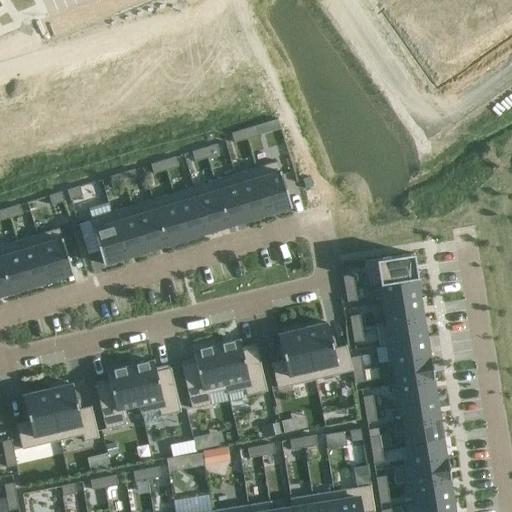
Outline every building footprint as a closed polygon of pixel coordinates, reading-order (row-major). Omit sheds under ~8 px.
[(511,22),(496,0),(492,0),(480,9),(501,38),(511,29),(511,22)] [(511,0),(496,0),(511,22),(511,0)] [(409,6),(399,14),(406,22),(416,15),(409,6)] [(480,9),(462,21),(484,49),(501,38),(480,9)] [(462,21),(446,33),(467,61),(484,49),(462,21)] [(446,33),(428,45),(450,76),(468,63),(467,61),(446,33)] [(243,129),(246,139),(259,135),(256,126),(243,129)] [(234,143),(246,139),(243,129),(231,133),(234,143)] [(204,148),(207,157),(219,153),(216,144),(204,148)] [(194,161),(207,157),(204,148),(191,152),(194,161)] [(175,157),(163,160),(166,170),(178,166),(175,157)] [(166,170),(163,160),(150,164),(153,174),(166,170)] [(276,161),(256,167),(270,213),(291,207),(276,161)] [(270,213),(256,167),(235,174),(249,220),(270,213)] [(134,169),(121,173),(124,183),(137,179),(134,169)] [(124,183),(121,173),(109,177),(112,187),(124,183)] [(249,220),(235,174),(214,180),(228,226),(249,220)] [(207,232),(228,226),(214,180),(193,187),(207,232)] [(67,190),(70,199),(82,196),(79,186),(67,190)] [(172,193),(186,239),(207,232),(193,187),(172,193)] [(48,196),(51,205),(64,201),(61,192),(48,196)] [(166,245),(186,239),(172,193),(151,199),(166,245)] [(145,252),(166,245),(151,199),(131,206),(145,252)] [(107,202),(87,208),(90,218),(89,219),(103,264),(124,258),(110,212),(107,202)] [(19,204),(6,208),(9,218),(22,214),(19,204)] [(131,206),(110,212),(124,258),(145,252),(131,206)] [(0,220),(9,218),(6,208),(0,210),(0,220)] [(38,234),(52,280),(73,274),(58,228),(38,234)] [(31,286),(52,280),(38,234),(17,241),(31,286)] [(0,245),(0,260),(10,293),(31,286),(17,241),(0,245)] [(413,253),(366,261),(370,285),(379,284),(379,283),(416,277),(416,278),(417,277),(413,253)] [(0,295),(10,293),(0,260),(0,295)] [(352,274),(343,276),(345,289),(355,287),(352,274)] [(416,277),(379,283),(379,284),(382,303),(419,297),(416,278),(416,277)] [(355,287),(345,289),(347,302),(357,300),(355,287)] [(419,297),(382,303),(385,322),(386,323),(422,317),(419,297)] [(359,315),(349,316),(351,329),(361,327),(359,315)] [(385,322),(376,324),(380,346),(385,345),(384,344),(426,338),(422,317),(386,323),(385,322)] [(326,322),(302,328),(314,379),(352,371),(346,345),(333,348),(326,322)] [(284,360),(271,363),(277,388),(314,379),(302,328),(300,329),(299,326),(282,330),(283,333),(278,334),(284,360)] [(361,327),(351,329),(353,342),(363,340),(361,327)] [(426,338),(384,344),(385,345),(388,366),(392,365),(392,364),(430,358),(430,355),(428,356),(426,338)] [(239,340),(216,345),(226,389),(225,389),(227,393),(245,389),(247,395),(266,390),(256,347),(248,349),(242,351),(239,340)] [(195,362),(181,365),(192,409),(212,404),(209,393),(225,389),(226,389),(216,345),(193,351),(195,362)] [(360,356),(350,358),(352,370),(362,369),(360,356)] [(430,358),(392,364),(392,365),(395,383),(396,384),(432,378),(432,379),(434,379),(430,358)] [(153,360),(130,366),(139,405),(138,405),(140,414),(159,410),(160,416),(180,411),(170,368),(156,371),(153,360)] [(109,382),(95,386),(105,429),(125,424),(121,409),(138,405),(139,405),(130,366),(107,371),(109,382)] [(362,369),(352,370),(354,383),(364,381),(362,369)] [(395,383),(391,384),(394,406),(399,405),(399,404),(435,398),(432,379),(432,378),(396,384),(395,383)] [(49,389),(47,389),(59,440),(82,435),(83,441),(98,438),(96,432),(90,407),(78,410),(71,383),(66,384),(65,381),(48,386),(49,389)] [(29,421),(15,424),(21,449),(59,440),(47,389),(22,395),(29,421)] [(372,395),(362,397),(364,410),(374,408),(372,395)] [(435,398),(399,404),(399,405),(402,424),(439,418),(435,398)] [(374,408),(364,410),(366,422),(376,421),(374,408)] [(439,418),(402,424),(405,444),(442,438),(439,418)] [(343,431),(324,434),(326,448),(346,445),(343,431)] [(315,435),(302,437),(304,447),(317,445),(315,435)] [(379,435),(369,437),(371,450),(381,448),(379,435)] [(302,437),(289,440),(291,450),(304,447),(302,437)] [(442,438),(405,444),(408,463),(409,464),(445,458),(442,438)] [(11,439),(1,441),(4,454),(14,452),(11,439)] [(116,452),(114,443),(105,445),(107,454),(116,452)] [(272,443),(260,446),(262,456),(274,453),(272,443)] [(260,446),(247,448),(249,458),(262,456),(260,446)] [(381,448),(371,450),(373,463),(383,461),(381,448)] [(202,451),(204,464),(216,462),(214,449),(202,451)] [(14,452),(4,454),(7,467),(16,465),(14,452)] [(183,455),(185,468),(203,465),(201,452),(183,455)] [(408,463),(404,464),(404,465),(407,486),(412,485),(449,479),(450,479),(446,457),(445,458),(409,464),(408,463)] [(158,466),(145,469),(147,479),(160,476),(158,466)] [(145,469),(133,471),(134,481),(147,479),(145,469)] [(115,475),(103,477),(105,487),(117,485),(115,475)] [(385,476),(375,477),(377,490),(387,489),(385,476)] [(103,477),(90,480),(92,490),(105,487),(103,477)] [(449,479),(412,485),(415,504),(415,505),(452,499),(449,479)] [(14,483),(4,485),(6,498),(16,496),(14,483)] [(73,483),(61,486),(63,496),(75,493),(73,483)] [(369,485),(333,491),(336,511),(364,511),(374,511),(369,485)] [(387,489),(377,490),(379,503),(389,502),(387,489)] [(336,511),(333,491),(312,494),(314,511),(336,511)] [(314,511),(312,494),(289,498),(291,507),(292,507),(292,511),(314,511)] [(16,496),(6,498),(9,510),(19,508),(16,496)] [(415,504),(405,505),(406,511),(453,511),(452,499),(415,505),(415,504)] [(270,501),(248,504),(248,511),(270,511),(270,510),(271,510),(270,501)]
